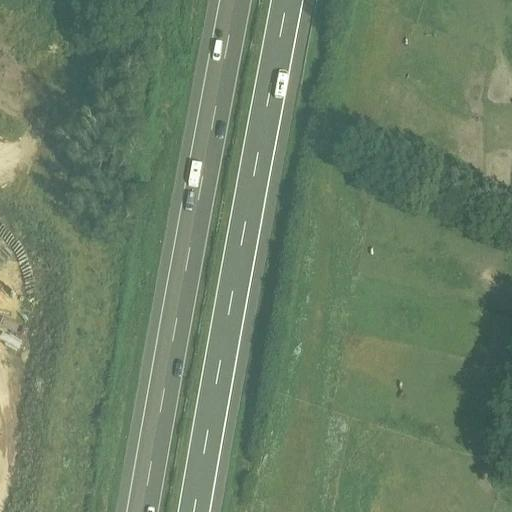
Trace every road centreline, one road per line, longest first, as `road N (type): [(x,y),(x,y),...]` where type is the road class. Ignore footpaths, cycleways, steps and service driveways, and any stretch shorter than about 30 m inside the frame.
road 1 (motorway): [(204,511),(297,0)]
road 2 (motorway): [(222,0),(130,511)]
